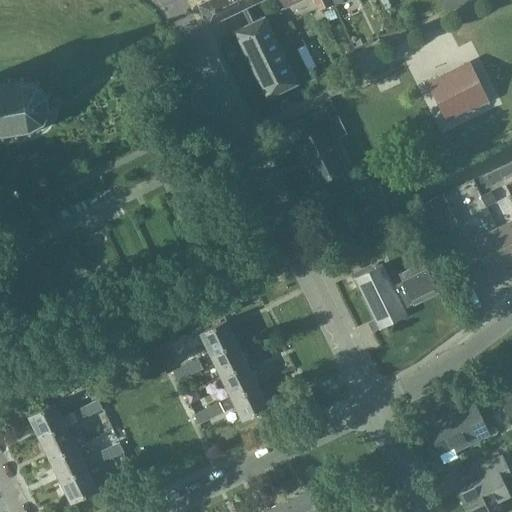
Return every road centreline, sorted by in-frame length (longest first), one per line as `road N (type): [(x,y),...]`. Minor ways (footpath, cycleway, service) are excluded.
road 1 (tertiary): [(367,406),(241,132),(168,0)]
road 2 (residential): [(156,511),(367,406)]
road 3 (residential): [(511,312),(407,389),(367,406)]
